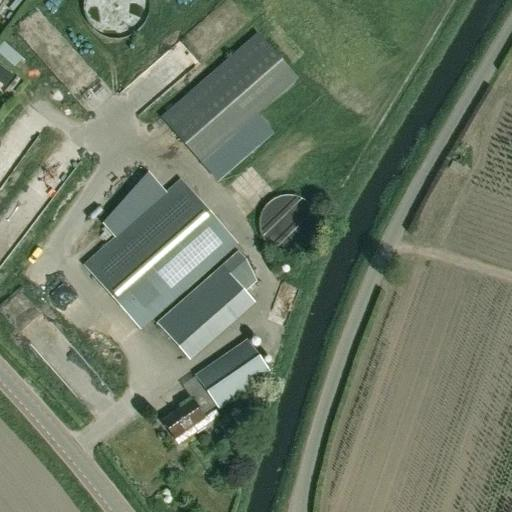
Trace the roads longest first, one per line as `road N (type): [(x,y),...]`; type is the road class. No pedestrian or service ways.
road 1 (unclassified): [(300,511),(312,434),(372,269),(511,23)]
road 2 (tertiary): [(118,511),(0,374)]
